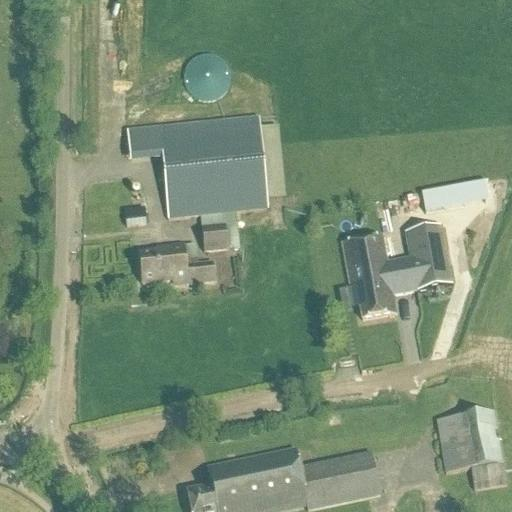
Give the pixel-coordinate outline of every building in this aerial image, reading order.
[(89,56),(87,16),(68,17),(70,56),(89,56)] [(207,106),(210,106),(214,105),(216,105),(218,104),(222,101),(224,99),(227,95),(229,91),(229,87),(230,83),(230,80),(229,75),(227,71),(225,68),(222,65),(220,63),(216,61),(213,60),(210,60),(208,59),(205,60),(202,60),(198,61),(195,63),(193,64),(190,66),(187,69),(185,72),(185,75),(184,78),(183,81),(183,83),(184,87),(185,92),(187,96),(190,99),(192,101),(195,103),(198,105),(202,106),(207,106)] [(71,66),(68,86),(81,88),(83,68),(71,66)] [(201,220),(237,217),(269,213),(268,200),(286,198),(279,133),(261,135),(260,122),(126,136),(128,162),(161,159),(168,224),(201,220)] [(63,159),(63,178),(92,177),(91,158),(63,159)] [(478,187),(468,189),(471,201),(480,199),(478,187)] [(349,215),(348,230),(363,231),(363,216),(349,215)] [(201,220),(202,234),(226,232),(238,231),(237,217),(201,220)] [(280,241),(291,240),(290,217),(279,217),(280,241)] [(381,241),(342,248),(350,294),(353,294),(358,325),(392,320),(389,298),(413,294),(413,298),(449,292),(450,292),(440,231),(405,237),(409,264),(385,268),(381,241)] [(226,232),(202,234),(204,258),(229,255),(226,232)] [(198,269),(196,251),(166,253),(167,259),(139,261),(141,291),(184,287),(184,290),(214,287),(212,267),(198,269)] [(303,296),(306,310),(322,307),(319,293),(303,296)] [(495,445),(494,433),(498,433),(495,417),(435,426),(444,479),(469,475),(473,496),(506,491),(499,444),(495,445)] [(296,475),(292,456),(204,473),(207,491),(184,495),(187,511),(336,511),(376,505),(367,461),(296,475)]
